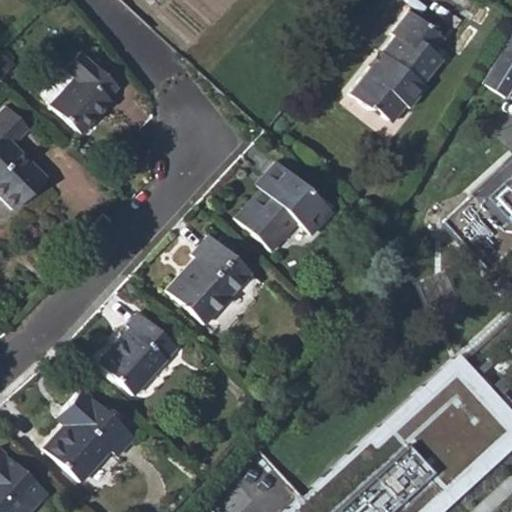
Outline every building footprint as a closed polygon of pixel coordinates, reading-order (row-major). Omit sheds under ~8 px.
[(430,52),(441,38),(406,11),(387,33),(391,36),(386,42),(388,43),(379,55),(377,53),(345,93),(367,110),(369,107),(385,120),(400,103),(407,109),(423,87),(420,84),(439,60),(430,52)] [(504,99),(511,85),(511,31),(480,83),(504,99)] [(107,98),(116,88),(77,52),(62,70),(42,92),(42,97),(50,104),(48,107),(79,135),(99,113),(96,110),(107,98)] [(96,110),(99,113),(110,101),(107,98),(96,110)] [(10,146),(26,129),(3,106),(0,109),(0,198),(10,209),(42,177),(10,146)] [(511,159),(506,165),(505,164),(470,196),(511,241),(511,159)] [(307,235),(328,212),(273,162),(261,176),(266,181),(258,189),(231,218),(267,251),(293,222),(307,235)] [(252,185),(258,189),(266,181),(261,176),(252,185)] [(201,325),(247,272),(229,256),(215,243),(206,235),(188,255),(192,258),(163,291),(201,325)] [(215,243),(229,256),(236,247),(222,235),(215,243)] [(130,396),(174,346),(135,312),(124,326),(126,328),(94,363),(130,396)] [(438,511),(511,445),(511,414),(455,354),(367,435),(373,441),(452,369),(510,431),(421,511),(438,511)] [(367,435),(282,511),(421,511),(510,431),(452,369),(373,441),(367,435)] [(116,458),(133,438),(76,387),(57,408),(66,416),(58,425),(37,448),(78,484),(108,451),(116,458)] [(24,511),(43,491),(0,454),(0,511),(24,511)]
